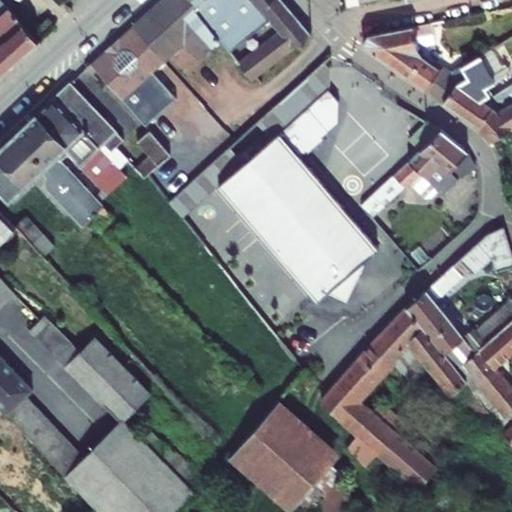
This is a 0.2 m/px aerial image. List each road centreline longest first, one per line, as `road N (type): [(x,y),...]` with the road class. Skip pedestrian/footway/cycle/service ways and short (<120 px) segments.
road 1 (residential): [(496,204),(475,140),(360,60),(300,0)]
road 2 (residential): [(326,367),(496,204)]
road 3 (secondary): [(0,104),(115,0)]
